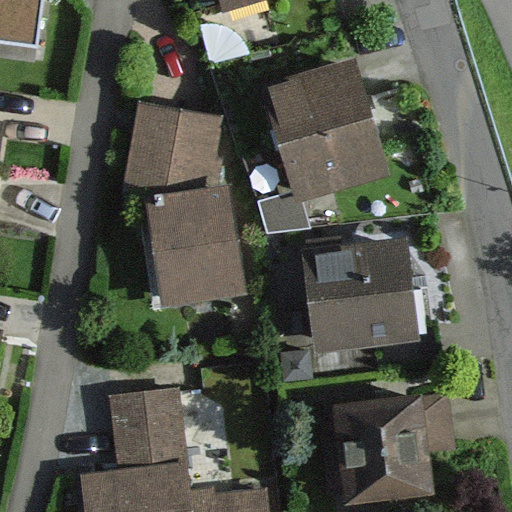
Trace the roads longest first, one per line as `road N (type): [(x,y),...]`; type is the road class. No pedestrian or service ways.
road 1 (residential): [(18,511),(108,0)]
road 2 (residential): [(511,290),(427,0)]
